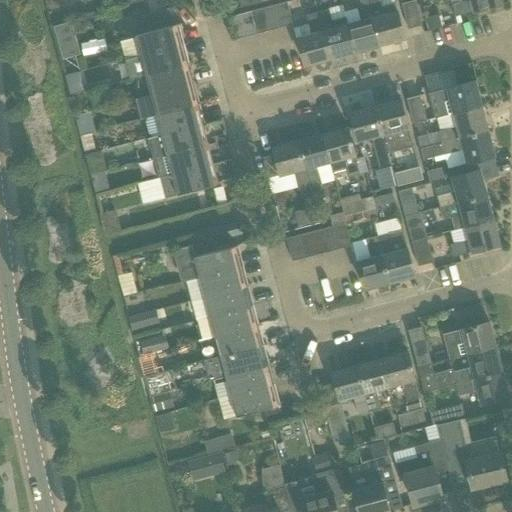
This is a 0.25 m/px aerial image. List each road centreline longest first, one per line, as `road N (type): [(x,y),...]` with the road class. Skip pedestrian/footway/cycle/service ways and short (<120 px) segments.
road 1 (secondary): [(52,511),(0,206)]
road 2 (residential): [(239,117),(511,47)]
road 3 (residential): [(298,330),(511,280)]
